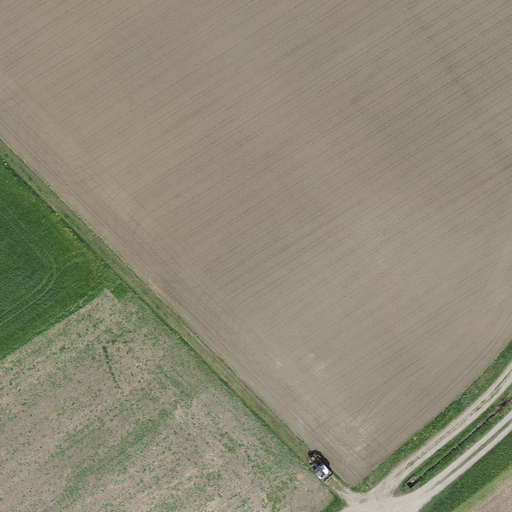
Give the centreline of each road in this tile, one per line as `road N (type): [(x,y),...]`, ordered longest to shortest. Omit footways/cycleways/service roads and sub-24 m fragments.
road 1 (track): [(363,505),(0,148)]
road 2 (track): [(511,371),(363,505)]
road 3 (track): [(511,421),(398,508)]
